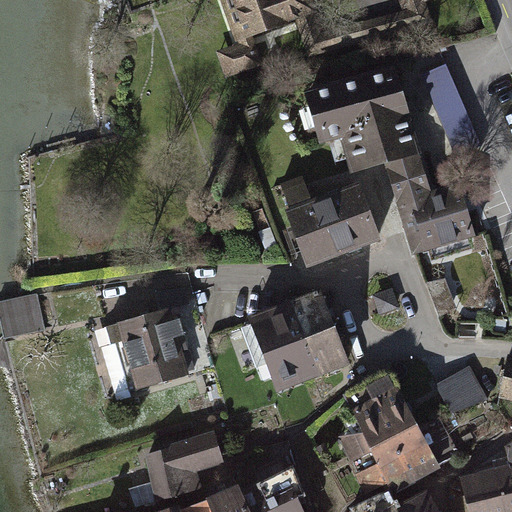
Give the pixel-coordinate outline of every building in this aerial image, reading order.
[(219,0),(233,42),(217,49),(227,76),(263,63),(254,35),(296,20),(308,55),(432,24),(426,3),(433,0),(397,0),(402,12),(320,33),(314,14),(321,12),(316,0),(219,0)] [(399,61),(309,86),(323,139),(344,133),(354,169),(389,160),(414,252),(478,234),(463,180),(434,188),(399,61)] [(447,64),(422,74),(456,155),(480,145),(447,64)] [(304,174),(281,182),(290,207),(286,208),(308,266),(385,238),(362,178),(312,197),(304,174)] [(451,282),(433,286),(439,313),(457,309),(451,282)] [(394,288),(375,296),(381,313),(401,305),(394,288)] [(321,290),(249,315),(279,393),(353,363),(321,290)] [(38,292),(0,300),(0,316),(5,338),(46,329),(38,292)] [(170,307),(105,326),(110,344),(122,341),(136,389),(190,373),(170,307)] [(511,357),(509,357),(502,397),(511,398),(511,357)] [(482,401),(464,369),(431,389),(448,415),(482,401)] [(388,381),(342,401),(392,493),(437,471),(435,468),(453,458),(436,424),(420,429),(397,393),(393,395),(388,381)] [(221,467),(211,435),(139,457),(156,509),(198,496),(192,476),(221,467)] [(511,463),(463,477),(471,511),(511,511),(511,443),(508,447),(511,463)] [(306,511),(302,500),(307,496),(296,469),(245,492),(241,486),(207,501),(209,505),(186,511),(181,511),(180,508),(168,511),(306,511)] [(350,511),(437,511),(426,491),(395,508),(388,493),(350,511)]
